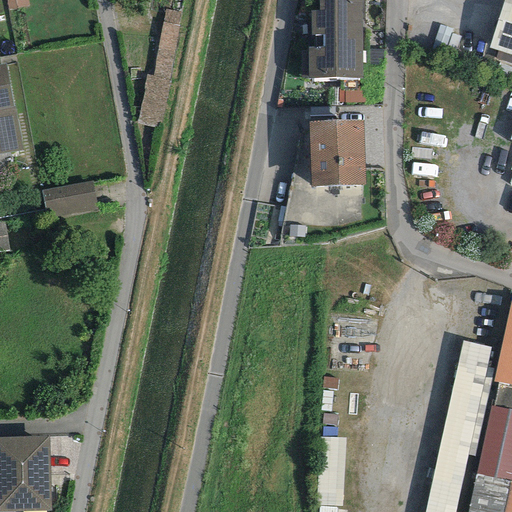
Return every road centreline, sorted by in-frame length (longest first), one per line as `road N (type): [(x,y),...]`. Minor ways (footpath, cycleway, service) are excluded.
road 1 (residential): [(101,0),(140,188),(80,511)]
road 2 (unclassified): [(287,0),(188,511)]
road 3 (residential): [(396,0),(397,231),(412,260),(511,286)]
